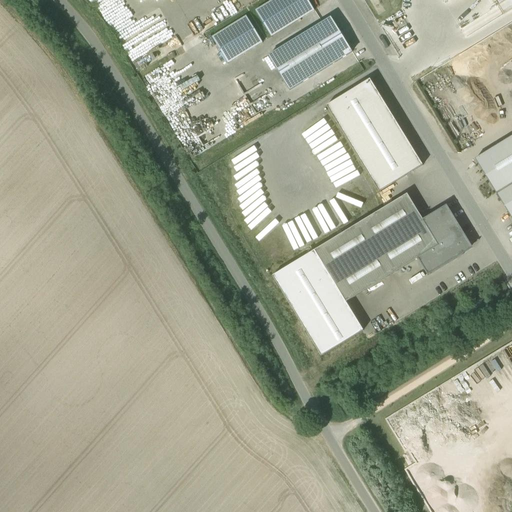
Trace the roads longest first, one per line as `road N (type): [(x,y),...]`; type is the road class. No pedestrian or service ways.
road 1 (unclassified): [(329,439),(111,69),(57,0)]
road 2 (residential): [(511,276),(344,0)]
road 3 (residential): [(329,439),(511,322)]
